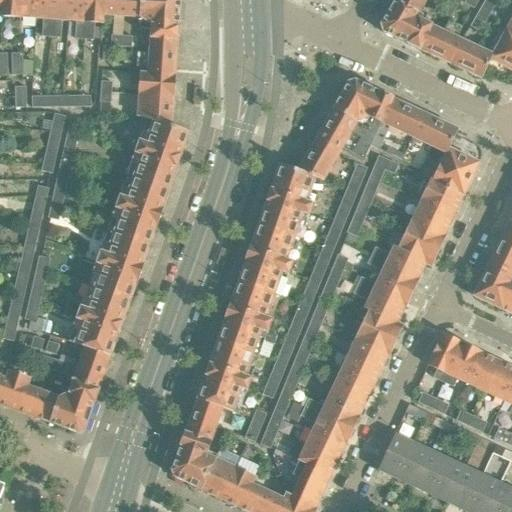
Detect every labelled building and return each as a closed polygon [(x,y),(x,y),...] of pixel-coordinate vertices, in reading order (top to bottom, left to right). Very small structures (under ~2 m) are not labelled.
[(3,17),(19,18),(20,0),(3,0),(3,9),(3,17)] [(20,0),(19,18),(35,20),(36,0),(20,0)] [(42,37),(51,38),(53,0),(36,0),(35,20),(43,20),(42,37)] [(69,22),(70,0),(53,0),(51,38),(59,38),(61,21),(69,22)] [(75,40),(84,40),(87,0),(70,0),(69,22),(76,23),(75,40)] [(102,24),(103,16),(104,0),(87,0),(84,40),(93,41),(94,24),(102,24)] [(104,0),(103,16),(140,19),(141,0),(104,0)] [(141,0),(140,19),(139,25),(178,28),(179,0),(141,0)] [(395,0),(395,2),(418,15),(426,0),(395,0)] [(446,0),(440,14),(450,18),(456,4),(447,0),(446,0)] [(466,0),(464,4),(474,9),(478,0),(466,0)] [(497,0),(485,0),(478,14),(487,19),(498,0),(497,0)] [(420,51),(431,27),(431,26),(419,20),(421,17),(418,15),(395,2),(394,2),(387,15),(387,16),(386,18),(382,23),(382,25),(381,25),(381,26),(381,27),(382,27),(384,32),(383,32),(383,33),(384,34),(385,34),(385,33),(386,35),(392,38),(394,37),(394,38),(395,39),(407,45),(420,51)] [(487,19),(478,14),(470,27),(480,32),(487,19)] [(420,51),(447,64),(458,39),(456,38),(461,28),(448,22),(443,32),(431,27),(420,51)] [(148,69),(148,74),(174,76),(177,41),(178,28),(139,25),(139,29),(151,30),(149,54),(138,53),(137,68),(148,69)] [(511,33),(506,30),(492,55),(490,60),(511,72),(511,33)] [(111,47),(131,48),(132,38),(112,36),(111,47)] [(458,39),(447,64),(481,80),(490,60),(492,55),(458,39)] [(103,61),(113,62),(114,62),(114,52),(103,51),(103,61)] [(12,55),(12,65),(22,65),(22,55),(12,55)] [(22,65),(12,65),(12,76),(22,76),(22,65)] [(174,76),(148,74),(148,75),(140,74),(139,96),(173,99),(175,76),(174,76)] [(348,84),(334,109),(376,133),(392,100),(393,99),(380,93),(355,82),(348,84)] [(101,83),(100,94),(111,95),(112,84),(101,83)] [(15,88),(15,98),(26,98),(25,88),(15,88)] [(100,94),(100,103),(111,104),(111,95),(100,94)] [(139,117),(153,122),(171,128),(171,124),(173,99),(139,96),(137,118),(139,118),(139,117)] [(90,97),(32,98),(32,108),(90,108),(90,97)] [(26,98),(15,98),(15,108),(26,108),(26,98)] [(425,115),(392,100),(376,133),(370,145),(379,149),(389,128),(413,139),(425,115)] [(334,109),(316,140),(339,153),(342,149),(363,161),(370,145),(376,133),(334,109)] [(54,115),(51,131),(41,172),(51,175),(65,118),(54,115)] [(457,130),(425,115),(413,139),(446,155),(433,182),(464,196),(479,164),(448,149),(457,130)] [(48,219),(50,219),(58,221),(81,121),(71,119),(48,219)] [(142,132),(137,147),(179,162),(188,134),(171,128),(153,122),(148,134),(142,132)] [(339,153),(316,140),(297,173),(314,179),(314,180),(322,183),(339,153)] [(138,164),(133,177),(169,190),(179,162),(137,147),(132,162),(138,164)] [(347,234),(357,238),(384,171),(394,175),(398,165),(378,157),(347,234)] [(262,395),(272,399),(366,169),(357,165),(262,395)] [(279,166),(267,202),(302,215),(308,217),(312,205),(306,203),(314,180),(314,179),(297,173),(279,166)] [(123,188),(118,203),(159,218),(169,190),(133,177),(128,190),(123,188)] [(454,216),(464,196),(433,182),(431,181),(422,202),(454,216)] [(3,339),(13,342),(48,190),(38,187),(3,339)] [(267,202),(257,228),(293,241),(302,215),(267,202)] [(445,236),(454,216),(422,202),(413,221),(445,236)] [(118,220),(113,233),(149,246),(159,218),(118,203),(112,218),(118,220)] [(413,221),(405,236),(438,251),(445,236),(413,221)] [(246,260),(281,273),(287,275),(291,263),(285,261),(293,241),(257,228),(246,260)] [(511,235),(504,232),(489,264),(511,274),(511,235)] [(103,244),(98,259),(139,274),(149,246),(113,233),(109,246),(103,244)] [(398,252),(425,265),(431,267),(438,251),(405,236),(398,252)] [(375,248),(371,256),(419,279),(425,265),(398,252),(393,249),(390,255),(375,248)] [(337,256),(260,446),(270,450),(312,346),(315,340),(348,260),(337,256)] [(382,272),(379,279),(411,294),(419,279),(371,256),(367,265),(382,272)] [(25,320),(30,322),(35,323),(36,319),(49,260),(39,257),(25,320)] [(98,276),(94,289),(130,301),(139,274),(98,259),(93,274),(98,276)] [(246,260),(238,284),(273,297),(281,273),(246,260)] [(502,311),(511,290),(511,274),(489,264),(473,297),(502,311)] [(361,279),(357,287),(404,309),(411,294),(379,279),(376,286),(361,279)] [(226,318),(261,331),(266,333),(270,321),(265,319),(273,297),(238,284),(226,318)] [(365,308),(370,311),(397,324),(404,309),(357,287),(353,295),(368,302),(365,308)] [(84,300),(78,315),(120,330),(130,301),(94,289),(89,302),(84,300)] [(511,290),(502,311),(511,315),(511,290)] [(370,311),(363,326),(395,342),(403,326),(397,324),(370,311)] [(74,345),(85,349),(110,358),(120,330),(78,315),(73,330),(79,332),(74,345)] [(226,318),(217,343),(252,356),(257,341),(261,331),(226,318)] [(35,323),(30,322),(28,331),(41,334),(44,320),(36,319),(35,323)] [(363,326),(355,341),(387,357),(388,357),(395,342),(363,326)] [(261,331),(257,341),(274,346),(277,337),(266,333),(261,331)] [(433,378),(443,383),(461,344),(442,335),(427,366),(437,370),(433,378)] [(30,348),(40,351),(44,342),(34,338),(30,348)] [(355,341),(348,356),(380,372),(387,357),(355,341)] [(48,342),(45,352),(55,355),(59,346),(48,342)] [(217,343),(205,377),(240,389),(246,391),(250,379),(244,377),(252,356),(217,343)] [(466,384),(481,354),(481,353),(461,344),(443,383),(452,387),(456,380),(466,384)] [(68,381),(73,383),(74,381),(98,390),(110,358),(85,349),(79,368),(66,364),(43,357),(40,367),(69,376),(68,381)] [(466,384),(485,393),(499,362),(481,354),(466,384)] [(348,356),(341,371),(373,387),(380,372),(348,356)] [(485,393),(504,402),(511,386),(511,368),(499,362),(485,393)] [(341,371),(334,387),(366,402),(373,387),(341,371)] [(2,378),(0,382),(0,405),(19,412),(28,387),(31,380),(9,372),(6,379),(2,378)] [(205,377),(197,399),(222,408),(221,409),(232,413),(240,389),(205,377)] [(59,398),(50,423),(50,424),(78,434),(84,431),(94,403),(99,390),(98,390),(74,381),(73,383),(69,394),(61,399),(59,398)] [(19,412),(50,423),(59,398),(28,387),(19,412)] [(334,387),(327,401),(359,416),(366,402),(334,387)] [(419,404),(432,410),(437,399),(424,393),(419,404)] [(197,399),(185,434),(209,443),(221,409),(222,408),(197,399)] [(437,399),(432,410),(445,416),(450,405),(437,399)] [(309,400),(305,408),(353,431),(359,416),(327,401),(324,407),(309,400)] [(409,406),(405,413),(414,417),(418,410),(409,406)] [(316,424),(313,432),(345,447),(353,431),(305,408),(301,417),(316,424)] [(456,421),(469,427),(474,417),(461,410),(456,421)] [(244,439),(254,442),(265,415),(255,411),(244,439)] [(474,417),(469,427),(482,433),(487,423),(474,417)] [(431,426),(441,430),(444,422),(435,418),(431,426)] [(444,422),(441,430),(450,434),(454,427),(444,422)] [(458,438),(461,430),(454,427),(450,434),(458,438)] [(494,439),(507,445),(511,434),(499,428),(494,439)] [(313,432),(306,447),(338,463),(345,447),(313,432)] [(174,478),(198,489),(213,459),(205,455),(209,443),(185,434),(184,434),(180,447),(171,472),(174,478)] [(466,442),(475,446),(479,439),(470,434),(466,442)] [(378,471),(396,480),(412,443),(395,435),(378,471)] [(479,439),(475,446),(485,450),(488,443),(479,439)] [(396,480),(414,488),(431,452),(412,443),(396,480)] [(299,463),(330,478),(338,463),(306,447),(298,462),(299,463)] [(501,458),(504,451),(496,447),(492,454),(501,458)] [(501,458),(510,462),(511,458),(511,454),(504,451),(501,458)] [(414,488),(431,496),(448,460),(431,452),(414,488)] [(198,489),(219,499),(234,469),(213,459),(198,489)] [(431,496),(448,504),(465,468),(448,460),(431,496)] [(300,480),(292,498),(316,509),(330,478),(299,463),(292,477),(300,480)] [(448,504),(464,511),(465,511),(482,476),(465,468),(448,504)] [(219,499),(240,509),(252,485),(255,479),(234,469),(219,499)] [(465,511),(487,511),(500,485),(482,476),(465,511)] [(240,509),(246,511),(277,511),(283,500),(252,485),(240,509)] [(487,511),(508,511),(511,504),(511,490),(500,485),(487,511)] [(286,495),(283,500),(277,511),(314,511),(316,509),(292,498),(286,495)]
